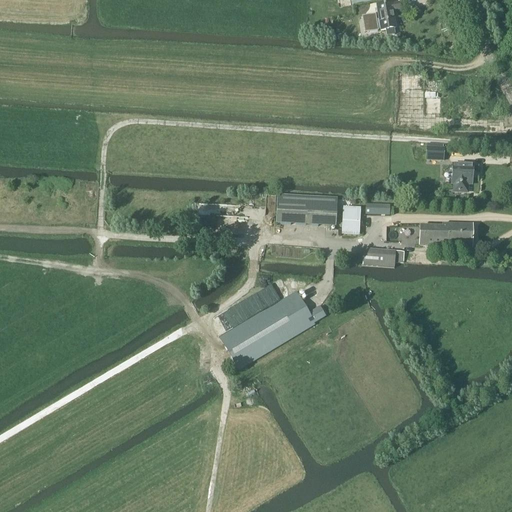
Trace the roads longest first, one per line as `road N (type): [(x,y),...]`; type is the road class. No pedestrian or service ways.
road 1 (track): [(100,232),(104,141),(123,122),(511,141)]
road 2 (track): [(397,217),(371,223),(369,242),(271,235),(253,242),(248,284),(0,438)]
road 3 (track): [(253,242),(100,232)]
